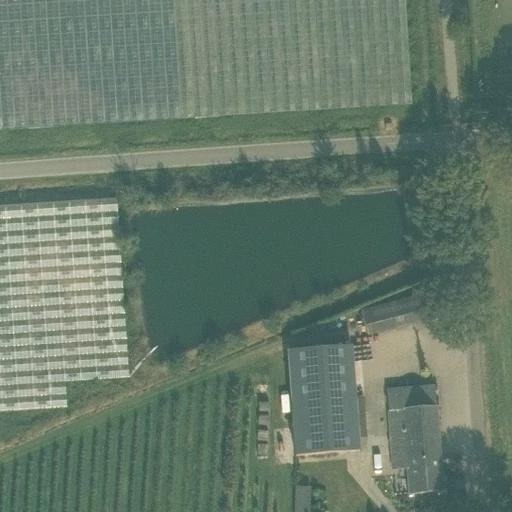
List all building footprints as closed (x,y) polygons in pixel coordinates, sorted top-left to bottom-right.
[(0,0),(0,131),(410,106),(403,0),(0,0)] [(64,382),(128,378),(116,199),(0,207),(0,412),(66,408),(64,382)] [(361,310),(365,326),(424,309),(420,294),(361,310)] [(351,346),(287,351),(293,457),(358,452),(351,346)] [(408,496),(442,493),(434,387),(386,391),(392,471),(406,470),(408,496)] [(293,511),(308,511),(310,486),(295,485),(293,511)]
